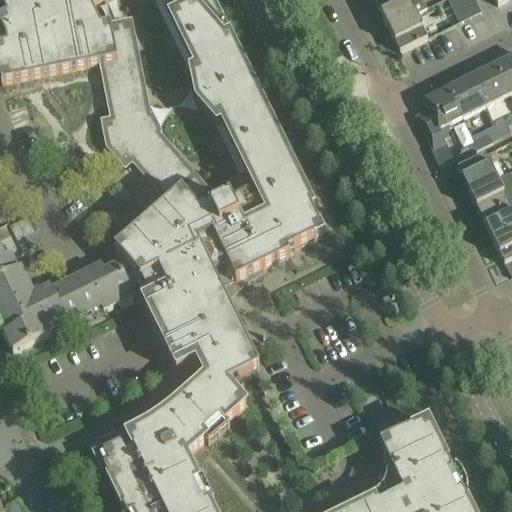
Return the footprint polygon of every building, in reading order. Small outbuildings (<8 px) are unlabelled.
[(0,77),(2,87),(102,68),(112,123),(105,125),(108,140),(113,139),(120,153),(116,156),(126,169),(132,163),(169,206),(116,253),(115,254),(117,256),(113,259),(114,262),(98,270),(84,277),(75,281),(51,293),(50,291),(44,293),(43,290),(42,289),(42,290),(34,287),(33,286),(29,288),(21,272),(19,273),(16,266),(14,262),(24,258),(17,243),(10,229),(0,233),(0,320),(8,337),(5,339),(14,357),(51,338),(48,331),(65,323),(67,327),(102,310),(104,314),(134,299),(130,290),(135,287),(144,305),(143,305),(153,325),(152,326),(153,328),(166,354),(167,354),(177,374),(197,364),(200,370),(206,382),(189,397),(179,406),(167,416),(154,425),(141,433),(127,440),(128,444),(106,455),(105,452),(106,452),(105,450),(92,457),(100,475),(101,474),(101,473),(104,471),(123,511),(470,511),(463,497),(467,496),(467,497),(468,497),(468,494),(468,491),(467,488),(466,485),(465,482),(463,480),(462,477),(460,475),(458,473),(456,471),(455,472),(456,473),(452,474),(428,426),(404,438),(403,439),(382,449),(380,450),(387,463),(383,466),(384,468),(384,469),(385,472),(386,474),(386,476),(386,478),(386,479),(387,479),(390,479),(394,477),(399,487),(384,494),(382,493),(383,493),(382,492),(381,492),(381,493),(380,495),(378,496),(376,498),(374,499),(373,500),(371,501),(373,505),(358,511),(212,511),(210,507),(213,505),(213,506),(214,506),(202,481),(201,481),(202,482),(199,484),(187,461),(206,444),(209,446),(208,447),(209,448),(230,430),(229,429),(228,429),(226,427),(246,409),(239,400),(228,388),(234,385),(236,384),(237,383),(257,374),(260,372),(258,370),(247,346),(226,304),(243,289),(241,285),(290,260),(288,256),(324,239),(320,232),(311,213),(315,211),(304,187),(289,156),(287,157),(276,134),(277,133),(276,131),(274,132),(263,108),(265,107),(263,104),(261,105),(250,82),(252,81),(251,78),(249,79),(237,56),(239,55),(238,53),(236,53),(225,30),(226,29),(225,27),(223,28),(212,4),(214,3),(212,0),(7,0),(0,4),(7,17),(0,20),(0,77)] [(372,0),(377,9),(394,0),(372,0)] [(394,0),(377,9),(388,32),(416,19),(416,18),(428,11),(422,0),(394,0)] [(458,0),(446,0),(446,1),(459,27),(470,22),(458,0)] [(472,0),(458,0),(470,22),(480,17),(472,0)] [(511,0),(493,0),(498,8),(511,0)] [(416,19),(388,32),(400,56),(428,42),(416,19)] [(511,60),(511,61),(494,70),(509,100),(511,97),(511,60)] [(494,70),(470,82),(485,111),(509,100),(494,70)] [(470,82),(446,93),(461,123),(485,111),(470,82)] [(429,114),(417,120),(434,154),(447,148),(440,133),(461,123),(446,93),(424,104),(429,114)] [(476,155),(493,146),(490,139),(473,148),(476,155)] [(465,160),(476,155),(473,148),(461,153),(465,160)] [(457,172),(470,196),(509,177),(509,176),(504,178),(498,164),(490,168),(485,158),(457,172)] [(470,196),(481,220),(509,206),(504,196),(511,192),(511,182),(509,177),(470,196)] [(481,220),(493,243),(511,233),(511,212),(509,206),(481,220)] [(511,233),(493,243),(505,268),(511,263),(511,233)] [(374,435),(395,428),(384,395),(362,402),(374,435)]
